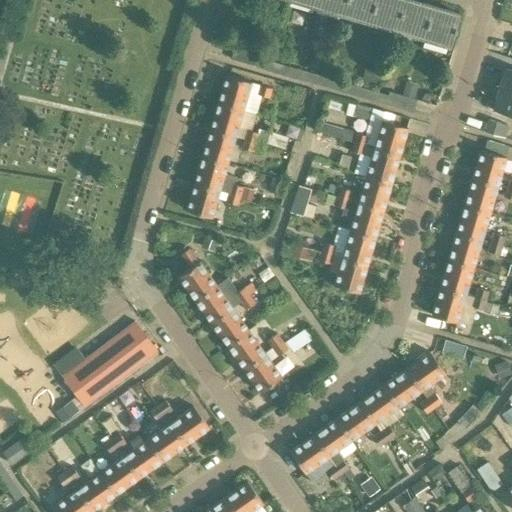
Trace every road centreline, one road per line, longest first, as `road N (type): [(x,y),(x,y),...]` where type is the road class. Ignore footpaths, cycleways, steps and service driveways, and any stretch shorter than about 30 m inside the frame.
road 1 (residential): [(256,448),(371,364),(389,337),(414,256),(410,235),(439,138),(458,112),(485,0)]
road 2 (residential): [(256,448),(138,270),(139,239),(208,0)]
